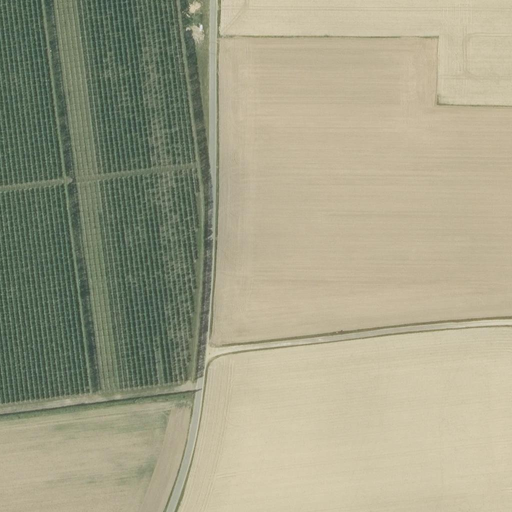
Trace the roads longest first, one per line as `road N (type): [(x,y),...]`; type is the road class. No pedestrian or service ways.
road 1 (unclassified): [(204,355),(213,0)]
road 2 (unclassified): [(511,323),(204,355)]
road 3 (unclassified): [(169,511),(204,355)]
